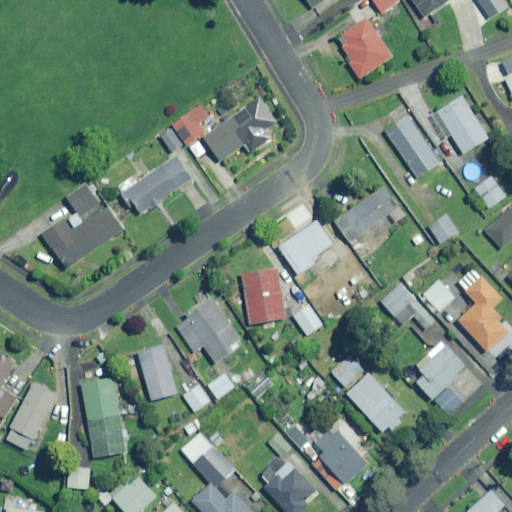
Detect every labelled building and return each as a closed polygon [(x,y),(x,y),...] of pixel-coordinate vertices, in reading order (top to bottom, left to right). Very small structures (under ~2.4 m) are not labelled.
[(307,0),(313,10),(327,0),(307,0)] [(400,1),(399,0),(373,0),(382,14),(400,1)] [(412,0),(425,19),(450,2),(448,0),(412,0)] [(393,57),(367,19),(338,40),(353,60),(349,63),(361,79),(393,57)] [(511,56),(501,61),(508,76),(511,74),(511,56)] [(489,140),(464,97),(439,112),(464,154),(489,140)] [(201,105),(172,125),(187,146),(206,133),(199,124),(209,117),(201,105)] [(269,141),(248,109),(205,137),(221,162),(244,146),(249,154),(269,141)] [(433,153),(430,150),(435,147),(430,139),(425,142),(408,117),(386,132),(418,178),(444,160),(437,150),(433,153)] [(183,146),(172,130),(162,136),(173,153),(183,146)] [(176,157),(123,194),(132,208),(135,205),(142,215),(152,208),(154,210),(163,203),(162,201),(192,180),(176,157)] [(506,197),(491,177),(475,189),(490,209),(506,197)] [(99,205),(86,186),(68,199),(81,218),(99,205)] [(398,209),(382,188),(335,222),(351,243),(398,209)] [(123,231),(109,209),(73,233),(65,221),(44,235),(68,269),(123,231)] [(458,232),(447,215),(429,227),(441,244),(458,232)] [(333,245),(318,222),(280,247),(299,276),(316,264),(313,259),(333,245)] [(287,319),(277,268),(242,275),(251,325),(287,319)] [(327,276),(304,291),(310,300),(314,297),(323,310),(342,297),(339,293),(353,285),(344,269),(328,278),(327,276)] [(503,300),(482,277),(466,291),(477,303),(459,320),(488,353),(510,333),(499,322),(503,319),(493,309),(503,300)] [(455,299),(439,281),(421,298),(436,315),(455,299)] [(435,322),(399,282),(380,300),(403,325),(414,315),(427,329),(435,322)] [(237,343),(241,340),(213,298),(188,315),(190,318),(177,326),(195,352),(204,346),(217,364),(240,348),(237,343)] [(323,326),(310,306),(294,316),(308,336),(323,326)] [(457,373),(465,366),(442,342),(416,367),(422,374),(416,380),(449,416),(465,401),(450,384),(459,376),(457,373)] [(178,394),(165,346),(139,354),(152,401),(178,394)] [(0,386),(15,363),(0,353),(0,415),(5,419),(18,399),(0,387),(0,386)] [(365,371),(352,356),(332,372),(345,387),(365,371)] [(385,391),(369,374),(348,394),(383,433),(390,427),(393,431),(402,423),(398,419),(405,413),(392,399),(395,396),(388,389),(385,391)] [(235,388),(226,375),(209,386),(218,399),(235,388)] [(126,454),(112,377),(82,382),(95,459),(126,454)] [(58,395),(35,383),(5,439),(28,451),(58,395)] [(211,402),(200,386),(184,396),(195,413),(211,402)] [(317,434),(305,419),(288,433),(301,448),(317,434)] [(303,454),(337,491),(344,484),(346,486),(370,465),(362,456),(367,451),(358,442),(361,440),(341,419),(315,443),(303,454)] [(212,484),(217,488),(236,471),(201,433),(182,451),(212,484)] [(278,434),(269,441),(283,457),(292,449),(278,434)] [(294,453),(288,458),(299,470),(305,465),(294,453)] [(289,462),(288,461),(286,463),(281,457),(261,476),(269,485),(265,488),(287,511),(302,511),(308,507),(304,503),(316,491),(299,473),(289,462)] [(91,470),(70,468),(69,488),(89,490),(91,470)] [(141,511),(158,498),(139,477),(114,499),(125,511),(141,511)] [(12,480),(1,480),(1,491),(12,491),(12,480)] [(217,488),(212,484),(194,501),(203,511),(252,511),(236,493),(228,501),(217,488)] [(498,511),(505,506),(491,492),(469,511),(498,511)]
